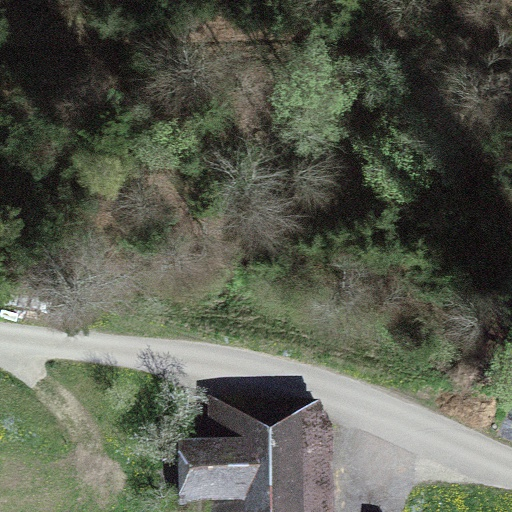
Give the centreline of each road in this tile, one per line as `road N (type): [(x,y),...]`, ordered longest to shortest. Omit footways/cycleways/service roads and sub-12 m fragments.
road 1 (unclassified): [(511,461),(265,370),(0,334)]
road 2 (track): [(511,27),(0,32)]
